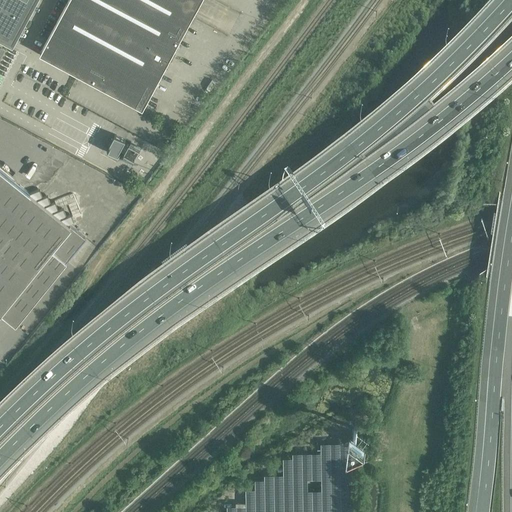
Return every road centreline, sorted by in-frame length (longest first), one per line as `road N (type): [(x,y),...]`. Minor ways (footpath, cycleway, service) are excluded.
road 1 (motorway): [(507,0),(370,130),(122,313),(0,422)]
road 2 (motorway): [(0,453),(152,318),(369,169),(511,55)]
road 3 (motorway): [(511,234),(481,511)]
road 4 (unknown): [(0,104),(115,167)]
